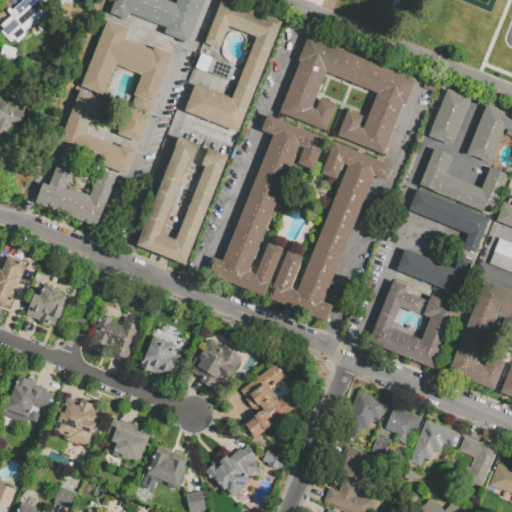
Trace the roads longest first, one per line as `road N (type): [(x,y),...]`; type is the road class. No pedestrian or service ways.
road 1 (residential): [(511,424),(12,222)]
road 2 (residential): [(0,336),(196,417)]
road 3 (residential): [(287,511),(349,360)]
